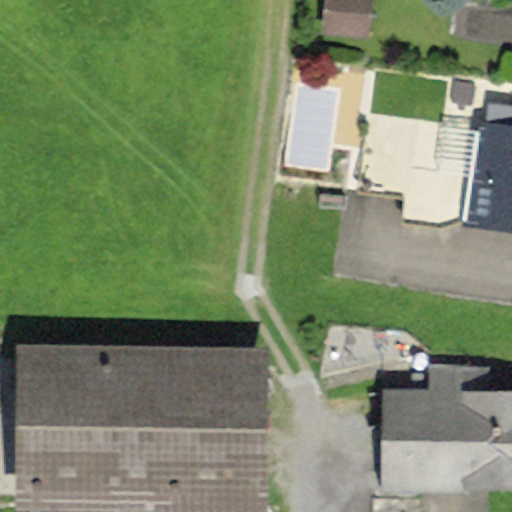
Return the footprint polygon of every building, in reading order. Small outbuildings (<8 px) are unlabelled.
[(372,0),(329,0),(325,38),(368,43),(372,0)] [(511,241),(511,112),(485,108),(481,129),(465,234),(511,241)] [(465,234),(481,129),(369,111),(354,199),(405,207),(401,230),(441,237),(465,234)] [(266,511),(270,365),(20,360),(16,511),(266,511)] [(462,496),(462,370),(431,369),(430,398),(384,397),(382,497),(462,496)] [(494,370),(462,370),(462,496),(511,496),(511,397),(494,397),(494,370)]
